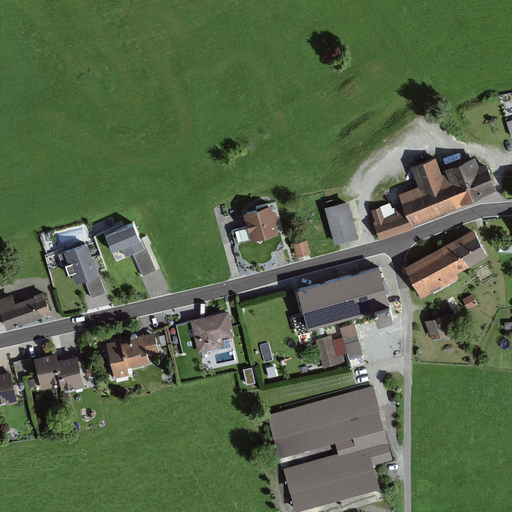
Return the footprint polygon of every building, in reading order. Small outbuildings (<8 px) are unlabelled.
[(462,203),(448,168),(443,170),(438,154),(409,164),(416,185),(398,191),(403,204),(393,207),(391,201),(371,208),(381,237),(411,226),(409,222),(462,203)] [(475,155),(447,166),(448,168),(462,203),(498,189),(490,165),(480,169),(475,155)] [(349,199),(325,206),(335,243),(359,236),(349,199)] [(271,204),(244,211),(248,226),(233,230),(236,242),(251,238),(252,239),(255,238),(261,241),(263,236),(279,232),(276,220),(278,217),(276,211),(273,208),(271,204)] [(133,222),(105,234),(113,251),(122,247),(125,256),(134,252),(143,275),(156,269),(143,237),(140,238),(133,222)] [(474,229),(442,245),(456,271),(488,254),(474,229)] [(307,240),(294,243),(298,257),(311,253),(307,240)] [(88,241),(64,250),(69,262),(66,263),(69,272),(72,271),(76,282),(85,279),(100,274),(88,241)] [(442,245),(406,264),(422,295),(458,277),(456,271),(442,245)] [(381,265),(298,287),(309,327),(376,309),(378,319),(394,315),(381,265)] [(100,274),(85,279),(92,297),(106,292),(100,274)] [(12,293),(0,297),(0,307),(7,327),(51,312),(44,292),(15,302),(12,293)] [(475,294),(465,300),(472,311),(482,305),(475,294)] [(229,311),(192,318),(192,321),(177,324),(181,340),(196,337),(199,351),(225,345),(223,338),(234,336),(229,311)] [(451,312),(426,320),(432,337),(457,329),(451,312)] [(241,323),(233,325),(237,340),(245,338),(241,323)] [(355,323),(341,326),(343,335),(344,338),(358,334),(355,323)] [(131,339),(108,345),(115,376),(129,373),(127,366),(149,361),(148,356),(159,353),(154,334),(138,338),(138,335),(137,334),(135,333),(134,333),(132,334),(131,335),(131,336),(131,339)] [(331,335),(316,339),(323,367),(345,361),(343,353),(337,355),(332,338),(331,335)] [(343,335),(332,338),(337,355),(343,353),(348,352),(345,343),(344,338),(343,335)] [(359,339),(345,343),(348,352),(350,359),(364,355),(359,339)] [(77,352),(58,357),(64,384),(65,386),(74,384),(75,389),(85,387),(77,352)] [(58,357),(57,353),(37,358),(43,389),(64,384),(58,357)] [(31,358),(14,362),(18,380),(36,376),(31,358)] [(11,369),(0,370),(0,401),(7,400),(8,404),(19,402),(11,369)] [(204,369),(191,372),(192,378),(205,375),(204,369)] [(255,369),(245,371),(248,385),(258,383),(255,369)] [(376,382),(270,413),(283,456),(338,440),(343,455),(288,471),(300,511),(384,487),(378,468),(399,462),(376,382)]
